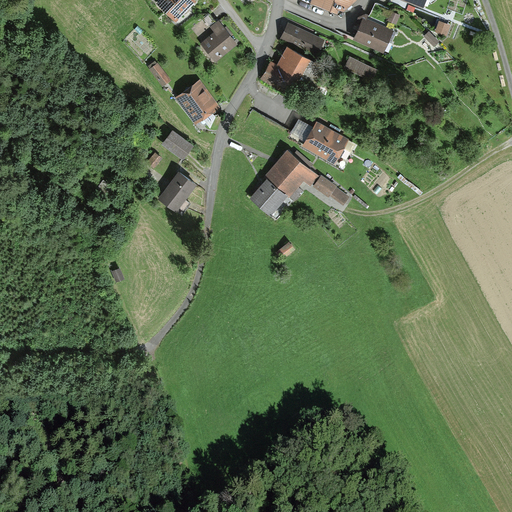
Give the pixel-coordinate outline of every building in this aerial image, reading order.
[(174,23),(194,3),(190,0),(163,0),(164,0),(159,5),(174,23)] [(310,0),(310,2),(332,12),(344,12),(351,5),(353,0),(310,0)] [(360,28),(352,44),(376,56),(382,44),(388,47),(394,37),(386,33),(394,17),(373,6),(367,18),(360,15),(354,25),(360,28)] [(216,23),(213,25),(206,17),(187,32),(212,63),(234,46),(216,23)] [(449,27),(440,22),(436,27),(446,34),(449,27)] [(279,41),(311,58),(318,46),(286,28),(279,41)] [(430,46),(425,42),(422,47),(427,51),(430,46)] [(267,63),(257,80),(280,93),(289,77),(293,80),(305,60),(286,49),(275,68),(267,63)] [(373,70),(348,57),(342,68),(367,81),(373,70)] [(145,71),(159,90),(167,84),(152,65),(145,71)] [(176,102),(193,125),(213,111),(196,87),(176,102)] [(304,143),(334,160),(346,138),(317,121),(304,143)] [(159,146),(178,163),(189,151),(170,134),(159,146)] [(249,201),(265,214),(296,177),(305,185),(314,175),(285,151),(276,162),(279,164),(249,201)] [(179,170),(157,198),(179,216),(189,203),(183,198),(194,183),(179,170)] [(321,176),(312,186),(324,195),(326,192),(338,202),(344,195),(321,176)] [(119,190),(100,183),(96,196),(114,203),(119,190)] [(293,248),(287,241),(274,250),(280,258),(293,248)] [(117,271),(110,274),(116,286),(124,282),(117,271)]
